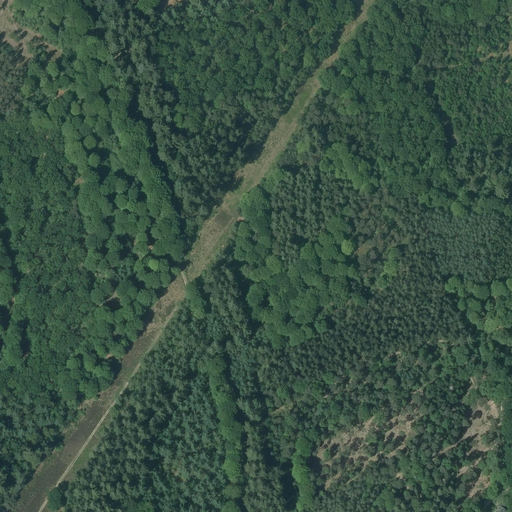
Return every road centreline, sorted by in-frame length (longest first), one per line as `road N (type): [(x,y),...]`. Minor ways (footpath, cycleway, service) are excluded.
road 1 (track): [(229,511),(231,436),(216,366),(80,0)]
road 2 (track): [(189,288),(41,511)]
road 3 (track): [(310,0),(359,63),(413,51),(425,75),(511,57)]
road 4 (track): [(108,62),(267,0)]
